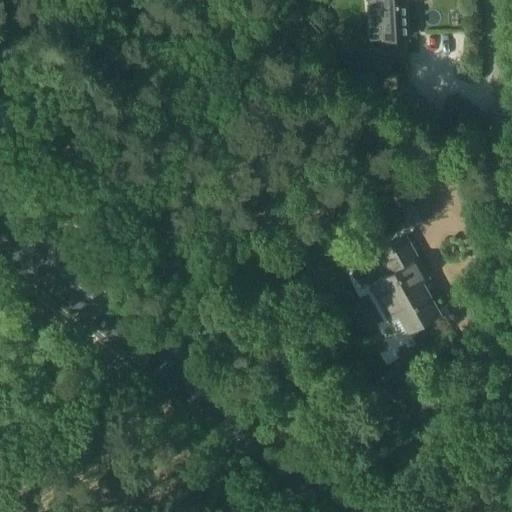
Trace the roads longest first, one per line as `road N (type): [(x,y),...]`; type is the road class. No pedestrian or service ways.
road 1 (unclassified): [(511,258),(489,0)]
road 2 (secondary): [(324,511),(126,355)]
road 3 (secondary): [(126,355),(0,237)]
road 4 (unclassified): [(0,441),(126,355)]
